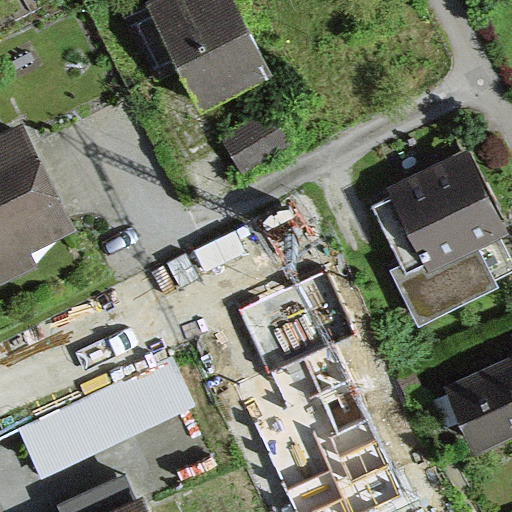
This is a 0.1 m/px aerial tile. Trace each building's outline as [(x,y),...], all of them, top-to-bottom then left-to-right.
[(186,0),(163,12),(214,117),(283,83),(242,0),(186,0)] [(277,110),(227,135),(246,172),(297,147),(277,110)] [(0,295),(46,273),(37,256),(87,231),(33,125),(0,141),(0,295)] [(511,221),(484,162),(386,208),(415,269),(405,273),(433,331),(511,293),(511,287),(494,249),(511,240),(511,221)] [(271,446),(299,511),(394,511),(404,508),(364,416),(389,406),(338,287),(282,310),(305,364),(247,389),(271,446)] [(476,434),(511,417),(511,370),(506,356),(452,381),(476,434)] [(25,430),(46,474),(186,409),(165,365),(25,430)] [(129,511),(159,511),(155,500),(129,511)]
